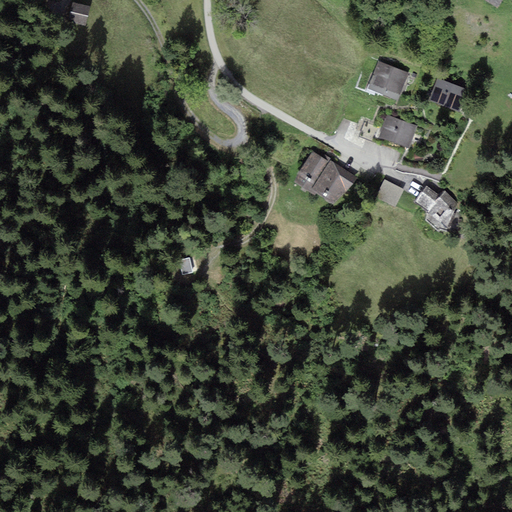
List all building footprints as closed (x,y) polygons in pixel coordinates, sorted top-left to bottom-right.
[(500,0),(477,0),(494,11),(500,0)] [(90,11),(72,6),(67,23),(84,28),(90,11)] [(408,76),(379,64),(369,88),(398,100),(408,76)] [(469,94),(439,81),(429,102),(460,116),(469,94)] [(418,129),(387,117),(377,140),(408,153),(418,129)] [(360,173),(316,149),(300,178),(344,202),(360,173)] [(403,194),(383,184),(374,201),(395,211),(403,194)] [(439,200),(425,190),(415,205),(428,212),(444,232),(463,213),(445,194),(439,200)] [(182,275),(194,272),(190,257),(178,260),(182,275)]
